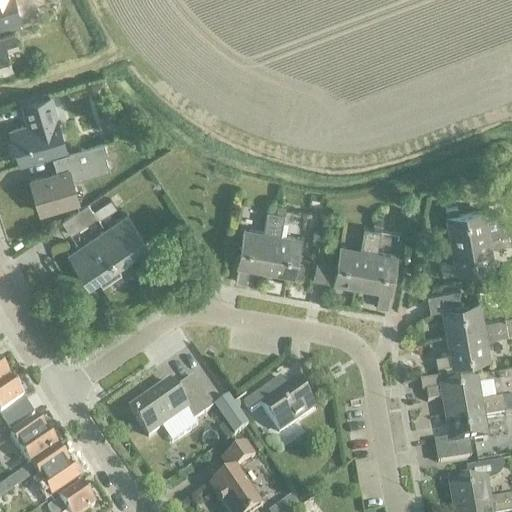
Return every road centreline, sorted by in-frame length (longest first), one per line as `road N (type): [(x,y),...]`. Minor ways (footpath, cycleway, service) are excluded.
road 1 (residential): [(394,511),(368,363),(347,342),(201,313),(175,320),(64,394)]
road 2 (residential): [(144,511),(64,394)]
road 3 (residential): [(64,394),(0,290)]
